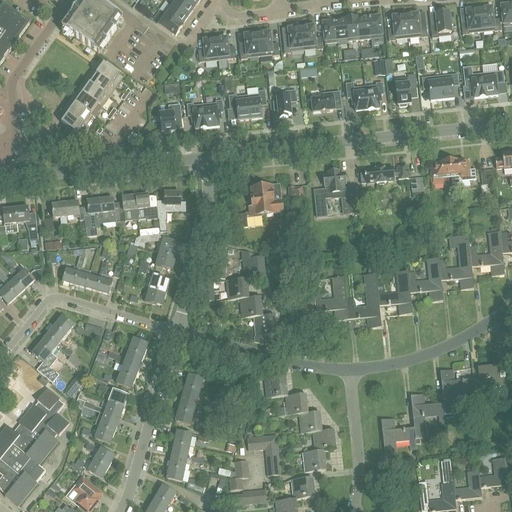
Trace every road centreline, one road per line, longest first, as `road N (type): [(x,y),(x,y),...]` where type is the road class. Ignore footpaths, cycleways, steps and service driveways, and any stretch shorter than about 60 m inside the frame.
road 1 (tertiary): [(205,159),(511,124)]
road 2 (residential): [(0,358),(50,299),(174,332)]
road 3 (residential): [(17,177),(12,85),(69,0)]
road 4 (tertiary): [(17,177),(205,159)]
road 5 (tertiary): [(123,511),(174,332)]
road 6 (tertiary): [(174,332),(208,218),(205,159)]
road 7 (residential): [(348,369),(174,332)]
road 8 (residential): [(511,309),(419,358),(348,369)]
road 9 (residential): [(348,369),(359,460),(351,511)]
